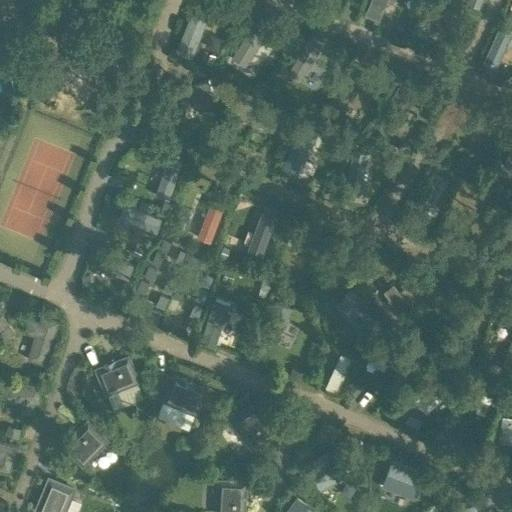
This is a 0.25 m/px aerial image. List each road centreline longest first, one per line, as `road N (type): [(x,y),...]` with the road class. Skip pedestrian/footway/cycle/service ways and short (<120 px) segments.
road 1 (track): [(126,128),(511,285)]
road 2 (track): [(379,235),(458,90),(496,0)]
